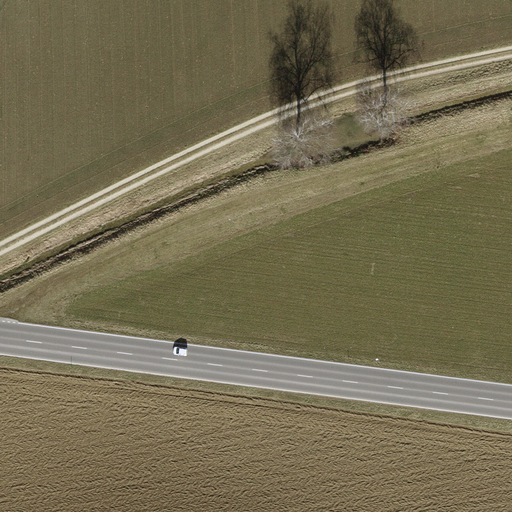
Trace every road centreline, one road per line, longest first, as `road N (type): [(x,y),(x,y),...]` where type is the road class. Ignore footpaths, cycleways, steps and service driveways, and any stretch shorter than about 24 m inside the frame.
road 1 (track): [(511,52),(332,94),(171,162),(0,250)]
road 2 (secondary): [(0,336),(511,401)]
